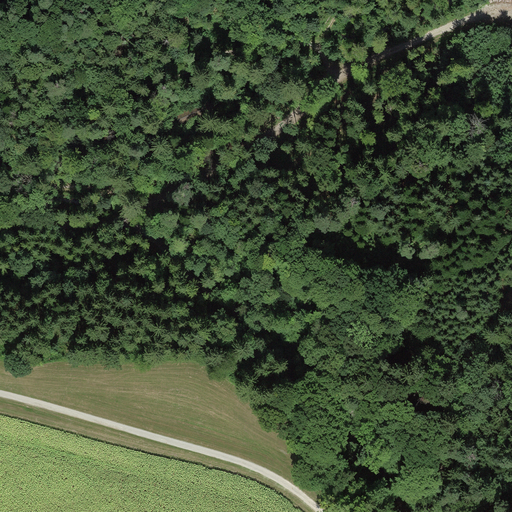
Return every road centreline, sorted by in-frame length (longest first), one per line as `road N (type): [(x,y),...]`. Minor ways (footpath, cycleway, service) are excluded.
road 1 (track): [(0,235),(131,218),(251,150),(342,80),(429,36),(501,16)]
road 2 (track): [(0,395),(224,457),(275,479),(318,511)]
road 3 (track): [(131,218),(191,277),(305,350),(373,451)]
road 4 (track): [(511,228),(491,224),(416,239),(388,260)]
